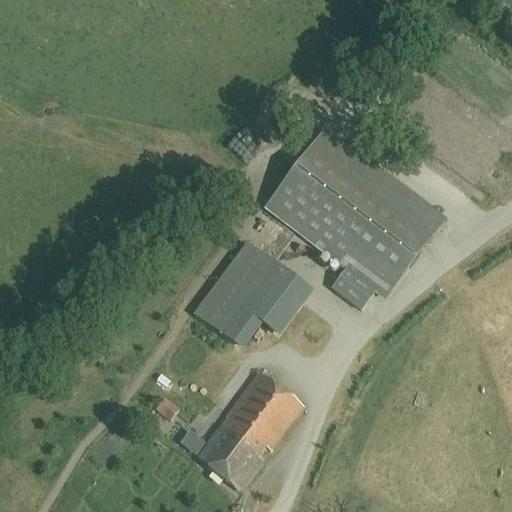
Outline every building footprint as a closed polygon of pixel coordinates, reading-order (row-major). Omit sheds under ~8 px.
[(322,134),(263,210),(344,272),(329,292),(358,314),(373,294),(383,302),(441,226),(322,134)] [(434,140),(438,154),(455,150),(451,135),(434,140)] [(258,254),(228,300),(285,337),(315,291),(258,254)] [(266,453),(299,410),(257,377),(224,420),(225,421),(194,462),(193,462),(203,470),(204,469),(226,485),(225,486),(234,494),(235,493),(258,463),(254,460),(262,450),(266,453)] [(170,424),(179,412),(166,402),(157,414),(170,424)]
